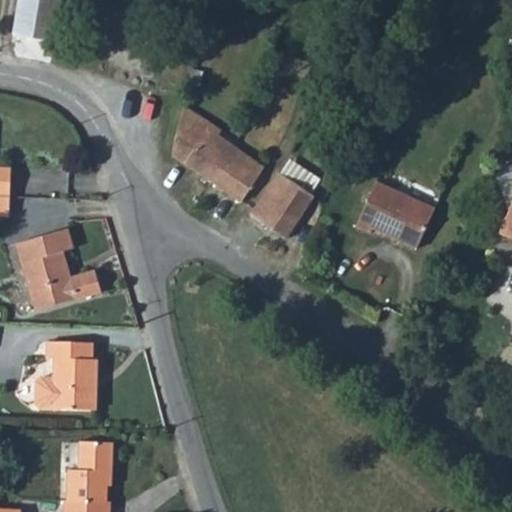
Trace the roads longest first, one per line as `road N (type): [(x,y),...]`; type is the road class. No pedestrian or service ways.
road 1 (residential): [(511,466),(362,348),(146,215)]
road 2 (residential): [(214,511),(157,319),(140,244),(146,215)]
road 3 (residential): [(146,215),(83,110),(62,91),(0,74)]
